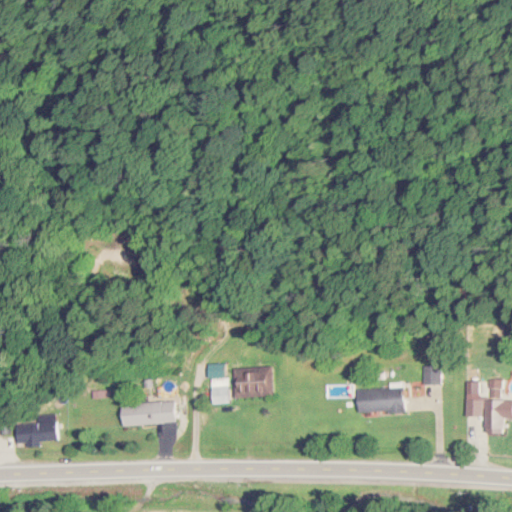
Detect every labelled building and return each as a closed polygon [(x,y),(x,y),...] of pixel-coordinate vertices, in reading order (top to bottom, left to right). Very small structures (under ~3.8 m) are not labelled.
[(235,399),(275,397),(273,366),(234,369),(235,399)] [(405,389),(358,389),(359,414),(405,413),(405,389)] [(511,420),(511,401),(486,402),(486,435),(503,435),(503,420),(511,420)] [(122,404),(123,426),(175,425),(174,402),(122,404)] [(58,443),(56,422),(16,425),(17,446),(58,443)]
